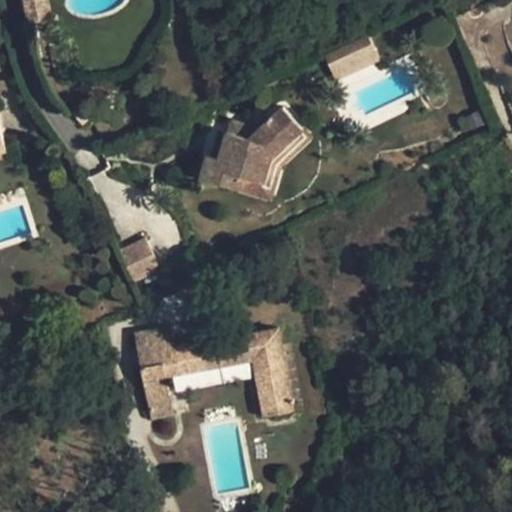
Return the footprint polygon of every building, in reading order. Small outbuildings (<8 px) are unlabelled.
[(53,0),(28,0),(33,20),(57,16),(53,0)] [(335,75),(363,62),(354,44),(327,57),(335,75)] [(68,99),(78,113),(98,98),(88,84),(68,99)] [(230,120),(227,130),(219,159),(210,156),(204,155),(199,174),(239,186),(243,173),(264,179),(272,155),(303,126),(283,105),(258,128),(251,121),(247,125),(230,120)] [(471,130),(485,123),(480,112),(466,118),(471,130)] [(272,155),(264,179),(276,183),(282,164),(312,136),(303,126),(272,155)] [(219,159),(227,130),(219,128),(210,156),(219,159)] [(0,157),(8,155),(6,148),(0,150),(0,157)] [(243,173),(239,186),(273,196),(276,183),(264,179),(243,173)] [(129,245),(145,276),(160,268),(145,237),(129,245)] [(253,357),(261,355),(272,411),(295,406),(279,327),(173,349),(169,327),(134,334),(146,397),(167,394),(163,375),(253,357)] [(272,411),(261,355),(253,357),(263,413),(272,411)] [(167,394),(146,397),(150,417),(170,413),(167,394)]
